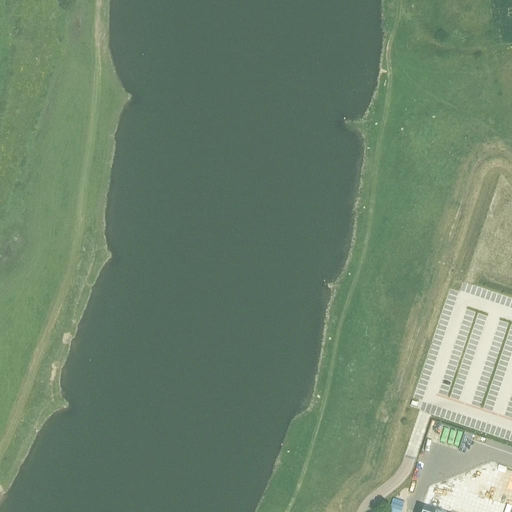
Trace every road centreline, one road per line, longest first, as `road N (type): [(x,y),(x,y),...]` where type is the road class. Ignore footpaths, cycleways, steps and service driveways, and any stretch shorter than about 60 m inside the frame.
road 1 (track): [(42,0),(39,59),(0,176)]
road 2 (track): [(511,65),(501,51),(420,35),(405,0)]
